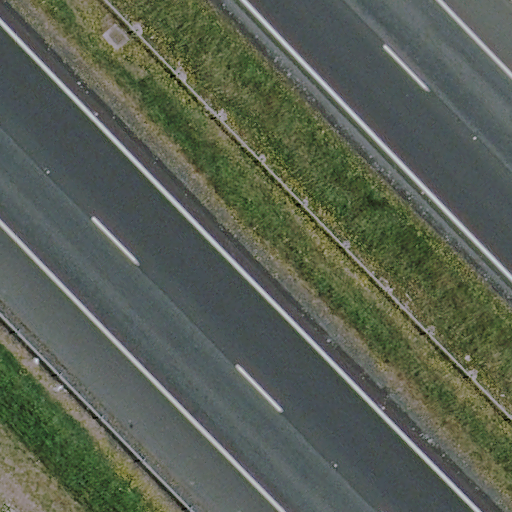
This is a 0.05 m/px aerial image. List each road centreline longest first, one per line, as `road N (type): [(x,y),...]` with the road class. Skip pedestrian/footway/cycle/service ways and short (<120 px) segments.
road 1 (motorway): [(301,511),(0,204)]
road 2 (motorway): [(255,0),(511,261)]
